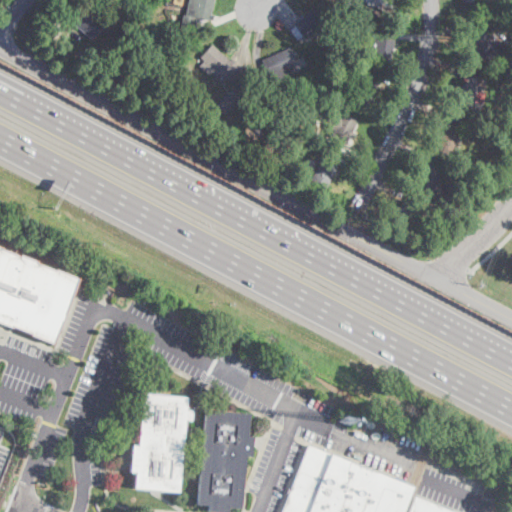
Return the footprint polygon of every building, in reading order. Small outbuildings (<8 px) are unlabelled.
[(213,0),(210,19),(194,16),(192,28),(180,25),(183,15),(185,15),(188,0),(213,0)] [(326,0),(340,20),(326,30),(325,28),(313,37),(311,35),(305,40),(302,36),(297,40),(289,30),(295,26),(293,24),(326,0)] [(399,0),(390,13),(376,4),(374,7),(368,3),(370,0),(399,0)] [(364,11),(362,16),(356,13),(358,8),(364,11)] [(99,26),(91,37),(72,23),(80,12),(99,26)] [(494,46),(492,46),(491,59),(474,58),(476,27),(486,28),(486,34),(494,34),(494,46)] [(390,65),(372,62),(376,36),(394,39),(390,65)] [(119,42),(116,46),(111,42),(114,38),(119,42)] [(225,79),(200,57),(212,44),(236,66),(225,79)] [(300,70),(278,80),(277,78),(271,81),(261,60),(290,47),(300,70)] [(191,70),(186,76),(176,68),(181,61),(191,70)] [(483,86),(482,92),(479,91),(476,110),(458,107),(461,93),(466,73),(477,76),(475,84),(483,86)] [(377,82),(365,109),(350,102),(359,80),(365,83),(368,77),(377,82)] [(240,100),(228,115),(216,106),(228,90),(240,100)] [(271,106),(280,112),(264,134),(254,127),(268,106),(270,107),(271,106)] [(346,143),(332,137),(341,114),(356,120),(346,143)] [(461,134),(455,146),(439,138),(447,121),(456,126),(453,131),(461,134)] [(338,165),(326,188),(310,179),(319,163),(318,163),(321,157),(338,165)] [(440,173),(429,193),(414,185),(428,159),(437,164),(434,170),(440,173)] [(421,209),(417,215),(416,214),(407,231),(391,222),(403,199),(421,209)] [(0,247),(18,255),(19,253),(36,259),(35,262),(53,269),(54,267),(77,277),(63,313),(61,317),(51,342),(29,333),(29,331),(11,323),(10,323),(9,326),(0,322),(0,247)] [(183,442),(182,447),(178,492),(134,488),(136,466),(130,465),(132,445),(137,446),(142,393),(187,397),(185,409),(191,410),(190,420),(185,420),(183,442)] [(201,444),(205,409),(249,413),(247,436),(253,436),(251,456),(245,455),(240,508),(228,507),(227,511),(207,510),(208,505),(195,504),(201,449),(201,444)] [(413,487),(402,511),(281,511),(308,445),(322,450),(343,458),(405,483),(407,484),(413,487)] [(454,511),(407,511),(414,496),(454,511)]
